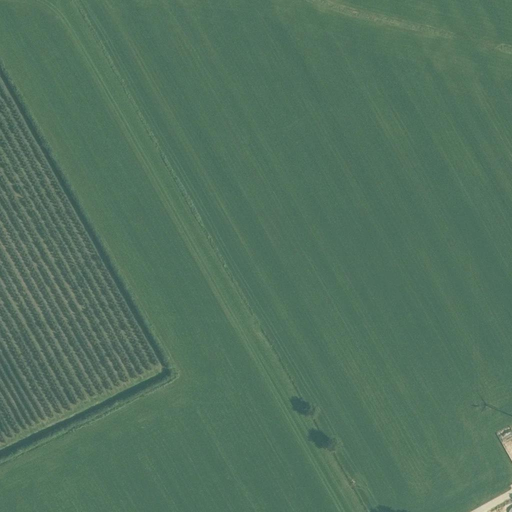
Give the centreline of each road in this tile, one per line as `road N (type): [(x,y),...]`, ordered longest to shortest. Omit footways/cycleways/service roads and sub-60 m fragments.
road 1 (track): [(0,3),(56,0),(344,511)]
road 2 (track): [(428,263),(511,416)]
